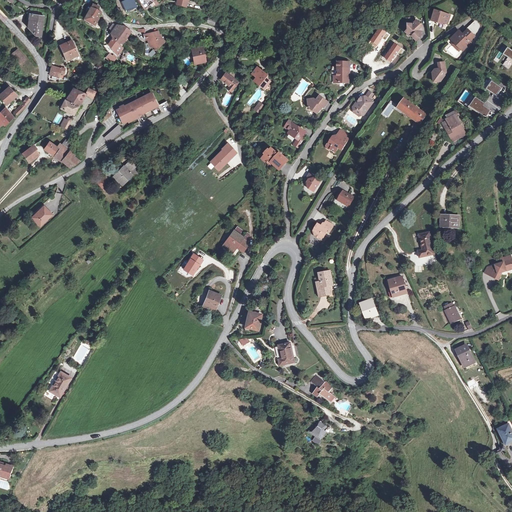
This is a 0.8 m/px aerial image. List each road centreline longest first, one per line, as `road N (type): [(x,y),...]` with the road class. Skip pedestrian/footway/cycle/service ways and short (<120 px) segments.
road 1 (residential): [(0,214),(176,108),(217,64),(223,38)]
road 2 (tertiary): [(511,108),(363,246),(352,326)]
road 3 (tertiary): [(0,447),(88,437),(157,414),(188,392),(223,337)]
road 4 (residential): [(286,247),(289,174),(317,133),(358,88),(422,51)]
road 5 (tertiary): [(352,326),(370,361),(367,376),(353,380),(303,329),(288,301),(297,259),(286,247)]
road 6 (residential): [(422,329),(443,347),(486,418),(494,458),(511,488)]
road 7 (residential): [(223,337),(252,368),(338,416)]
road 8 (residential): [(223,38),(191,23),(105,17)]
